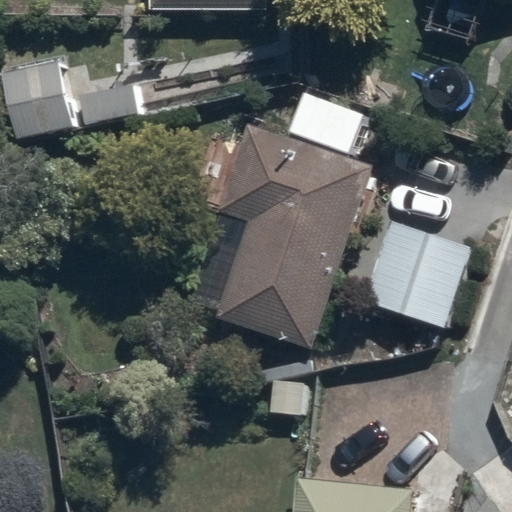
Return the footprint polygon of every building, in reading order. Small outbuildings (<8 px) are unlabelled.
[(158,0),(158,10),(271,9),(270,0),(158,0)] [(499,0),(435,0),(426,30),(483,49),(499,0)] [(64,37),(1,48),(17,139),(80,128),(64,37)] [(87,74),(94,120),(144,112),(136,66),(87,74)] [(302,84),(287,124),(356,149),(370,109),(302,84)] [(319,343),(379,163),(255,121),(226,210),(255,220),(225,311),(319,343)] [(474,244),(387,215),(356,295),(446,326),(474,244)] [(460,448),(421,447),(420,503),(460,504),(460,448)] [(299,478),(295,511),(410,511),(413,488),(299,478)]
